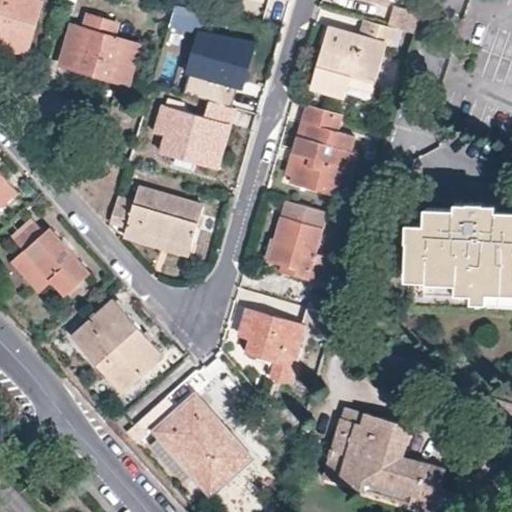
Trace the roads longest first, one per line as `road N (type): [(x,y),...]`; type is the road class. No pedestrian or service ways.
road 1 (residential): [(0,127),(139,289),(201,308),(234,264),(308,0)]
road 2 (residential): [(153,511),(0,347)]
